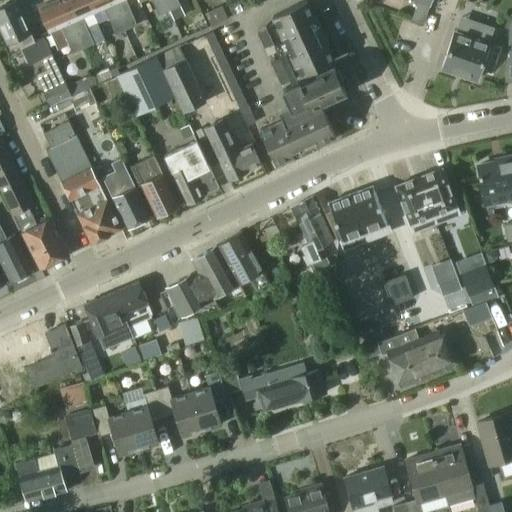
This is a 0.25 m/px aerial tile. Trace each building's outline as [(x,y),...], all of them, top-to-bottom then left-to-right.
[(84,49),(62,0),(51,0),(39,6),(50,31),(60,26),(72,54),(84,49)] [(94,12),(88,0),(62,0),(84,49),(94,44),(82,17),(94,12)] [(114,0),(88,0),(94,12),(104,8),(109,20),(115,35),(123,32),(127,30),(114,0)] [(114,0),(127,30),(137,25),(131,11),(125,0),(114,0)] [(170,11),(165,0),(138,0),(140,3),(146,0),(151,0),(159,16),(170,11)] [(165,0),(170,11),(181,6),(177,0),(165,0)] [(308,0),(275,16),(302,75),(336,60),(308,0)] [(17,1),(0,8),(0,26),(8,43),(10,48),(20,43),(29,65),(40,60),(52,55),(43,38),(35,42),(17,1)] [(211,24),(230,19),(226,6),(207,11),(211,24)] [(455,33),(443,69),(477,80),(489,46),(489,45),(488,44),(493,29),(462,19),(457,34),(455,33)] [(258,35),(261,42),(270,38),(267,31),(258,35)] [(209,45),(218,41),(213,32),(205,36),(209,45)] [(273,45),(270,38),(261,42),(264,50),(273,45)] [(218,41),(209,45),(213,54),(222,50),(218,41)] [(213,54),(218,63),(226,59),(222,50),(213,54)] [(157,57),(117,75),(136,116),(168,100),(176,97),(163,69),(157,58),(157,57)] [(185,59),(163,69),(176,97),(183,112),(205,102),(185,59)] [(218,63),(222,72),(230,68),(226,59),(218,63)] [(281,62),(272,66),(275,74),(285,70),(281,62)] [(348,92),(336,65),(285,88),(293,105),(282,110),(286,119),(262,130),(277,163),(337,135),(323,103),(348,92)] [(230,68),(222,72),(226,81),(234,77),(230,68)] [(285,70),(275,74),(281,87),(290,83),(285,70)] [(93,74),(67,86),(72,96),(90,88),(89,87),(97,83),(93,74)] [(234,77),(226,81),(230,89),(239,85),(234,77)] [(67,86),(65,82),(44,91),(50,106),(69,97),(72,96),(67,86)] [(243,94),(239,85),(230,89),(234,98),(243,94)] [(72,96),(69,97),(76,112),(95,103),(97,103),(90,90),(90,88),(72,96)] [(247,103),(243,94),(234,98),(239,107),(247,103)] [(243,116),(251,112),(247,103),(239,107),(243,116)] [(256,122),(251,112),(243,116),(247,126),(256,122)] [(223,120),(204,129),(228,180),(235,177),(238,178),(243,176),(244,173),(247,171),(261,164),(251,144),(238,151),(223,120)] [(69,122),(43,134),(50,148),(46,150),(62,182),(92,242),(122,228),(107,198),(100,184),(91,167),(69,122)] [(0,185),(40,268),(69,254),(51,217),(37,224),(28,207),(33,205),(1,138),(0,137),(0,185)] [(197,140),(193,142),(164,156),(186,204),(204,196),(203,194),(219,187),(197,140)] [(177,205),(162,173),(154,155),(130,166),(139,185),(142,183),(157,215),(177,205)] [(485,207),(511,201),(511,157),(501,160),(502,163),(477,168),(483,198),(485,207)] [(441,169),(419,178),(435,223),(458,215),(441,169)] [(128,227),(150,216),(135,186),(127,170),(115,176),(120,187),(110,192),(113,197),(114,197),(128,227)] [(419,178),(396,186),(413,231),(435,223),(419,178)] [(373,186),(350,195),(367,240),(390,231),(373,186)] [(350,195),(327,203),(344,248),(367,240),(350,195)] [(305,267),(312,263),(320,279),(329,275),(322,260),(320,262),(314,250),(333,241),(311,197),(292,207),(309,242),(300,247),(304,255),(300,256),(305,267)] [(269,281),(242,232),(217,246),(237,285),(249,279),(257,291),(269,281)] [(0,260),(10,282),(32,271),(14,235),(1,242),(0,240),(0,260)] [(192,259),(198,269),(164,288),(179,319),(186,316),(188,320),(196,315),(221,308),(220,308),(219,308),(213,298),(237,285),(217,246),(192,259)] [(485,265),(460,275),(468,296),(494,287),(485,265)] [(404,274),(383,282),(392,306),(413,298),(404,274)] [(457,279),(438,286),(443,297),(461,290),(457,279)] [(147,304),(148,304),(138,281),(123,287),(129,300),(116,305),(119,310),(122,309),(124,314),(122,315),(127,328),(129,327),(150,318),(151,314),(147,304)] [(129,300),(123,287),(84,304),(97,336),(98,335),(102,346),(132,334),(129,327),(127,328),(122,315),(124,314),(122,309),(119,310),(116,305),(129,300)] [(440,331),(444,329),(440,319),(375,344),(380,355),(387,352),(401,387),(452,367),(444,344),(450,342),(446,331),(441,333),(440,331)] [(82,322),(70,327),(78,346),(90,341),(82,322)] [(83,366),(65,324),(44,333),(54,356),(25,367),(34,387),(83,366)] [(379,325),(360,332),(364,343),(383,336),(379,325)] [(0,358),(13,353),(3,333),(0,334),(0,358)] [(259,397),(259,396),(270,392),(275,408),(326,393),(319,369),(306,373),(303,364),(253,379),(252,376),(239,380),(246,402),(259,397)] [(205,375),(208,386),(190,392),(202,430),(221,424),(214,401),(226,398),(218,371),(205,375)] [(60,389),(66,414),(89,408),(82,383),(60,389)] [(190,392),(171,397),(168,386),(154,390),(163,417),(174,413),(181,436),(202,430),(190,392)] [(158,443),(151,420),(163,417),(154,390),(143,394),(144,398),(125,403),(127,411),(126,411),(138,449),(158,443)] [(100,436),(111,432),(118,455),(138,449),(126,411),(109,416),(105,405),(92,409),(100,436)] [(64,416),(71,441),(98,434),(91,408),(64,416)] [(490,465),(511,458),(511,426),(508,413),(477,423),(490,465)] [(54,453),(16,463),(27,501),(67,491),(63,477),(80,473),(72,444),(53,449),(54,453)] [(475,499),(468,473),(460,444),(433,452),(444,493),(448,506),(475,499)] [(419,500),(422,511),(427,511),(448,506),(444,493),(433,452),(406,459),(418,501),(419,500)] [(344,477),(354,511),(378,511),(378,508),(373,509),(370,500),(390,494),(382,466),(344,477)] [(308,490),(285,497),(289,511),(329,511),(321,484),(307,488),(308,490)] [(250,507),(235,511),(278,511),(278,509),(275,500),(264,503),(264,501),(250,505),(250,507)] [(503,511),(501,502),(489,506),(490,511),(503,511)]
